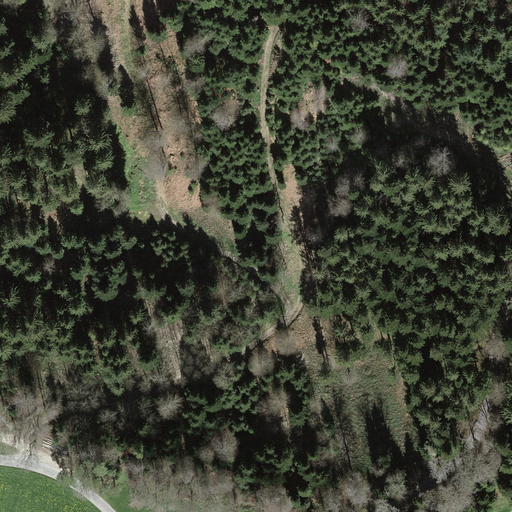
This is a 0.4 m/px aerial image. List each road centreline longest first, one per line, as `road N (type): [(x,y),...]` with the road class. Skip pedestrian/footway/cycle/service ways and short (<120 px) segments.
road 1 (track): [(156,213),(267,279),(287,302),(286,318),(187,377),(52,413),(15,445),(0,422)]
road 2 (track): [(0,80),(99,204),(156,213),(162,190),(125,0)]
road 3 (track): [(286,318),(301,297),(303,265),(269,148),(265,94),(273,40),(292,10),(318,0)]
road 4 (unclassified): [(511,296),(472,443),(382,511)]
road 5 (unclassified): [(0,458),(66,477),(109,511)]
